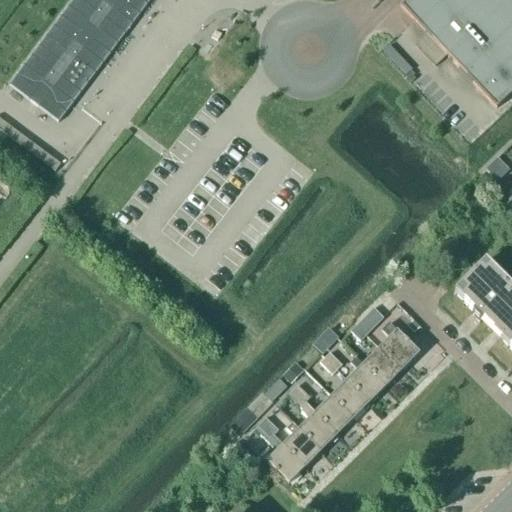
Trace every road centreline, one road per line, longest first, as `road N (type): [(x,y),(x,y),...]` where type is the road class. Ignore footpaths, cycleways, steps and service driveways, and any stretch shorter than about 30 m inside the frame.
road 1 (unknown): [(363,0),(479,110)]
road 2 (residential): [(511,405),(402,292)]
